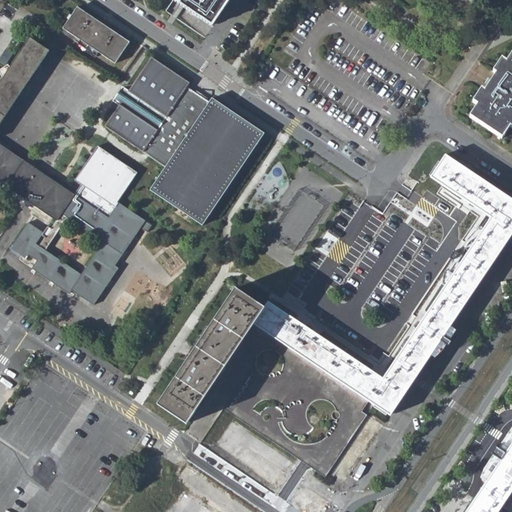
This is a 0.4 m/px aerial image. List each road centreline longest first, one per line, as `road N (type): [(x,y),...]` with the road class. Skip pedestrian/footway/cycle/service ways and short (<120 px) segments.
road 1 (residential): [(511,173),(432,122),(384,181),(104,0)]
road 2 (tertiary): [(511,315),(399,481),(350,508)]
road 3 (residential): [(350,508),(239,438),(184,511)]
road 4 (residential): [(0,323),(180,444)]
road 5 (tertiary): [(412,511),(511,365)]
